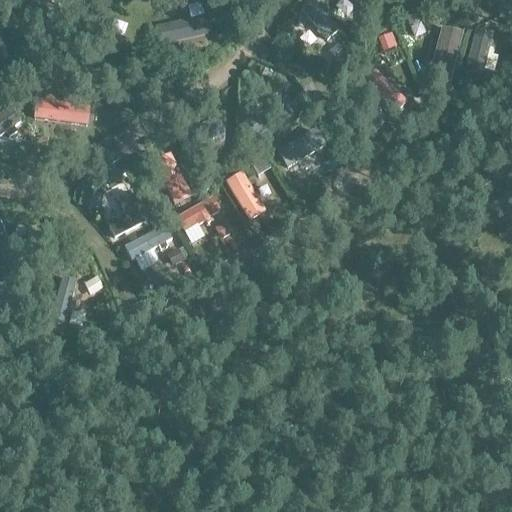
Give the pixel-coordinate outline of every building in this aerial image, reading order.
[(10,0),(44,25),(56,10),(42,0),(10,0)] [(340,32),(311,0),(299,11),(327,43),(340,32)] [(154,30),(158,48),(211,37),(207,18),(154,30)] [(68,40),(118,59),(125,41),(75,22),(68,40)] [(429,80),(451,86),(464,35),(442,29),(429,80)] [(465,73),(483,78),(494,36),(476,31),(465,73)] [(407,105),(375,73),(362,86),(395,118),(407,105)] [(36,103),(34,121),(87,129),(90,110),(36,103)] [(350,114),(376,135),(383,125),(358,104),(350,114)] [(0,118),(0,138),(20,126),(10,111),(0,118)] [(223,134),(216,120),(177,138),(183,152),(223,134)] [(325,148),(315,131),(276,154),(286,171),(325,148)] [(152,165),(174,209),(192,200),(170,156),(152,165)] [(225,186),(249,225),(266,214),(242,175),(225,186)] [(184,235),(221,213),(212,200),(176,221),(184,235)] [(117,202),(106,206),(111,220),(122,216),(117,202)] [(124,250),(131,264),(172,243),(165,229),(124,250)] [(65,329),(76,284),(61,280),(49,325),(65,329)]
